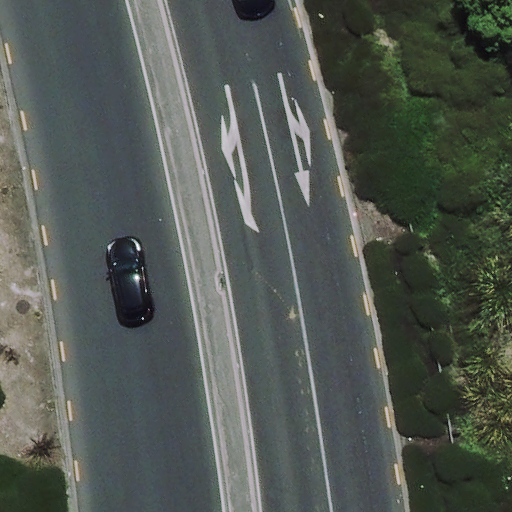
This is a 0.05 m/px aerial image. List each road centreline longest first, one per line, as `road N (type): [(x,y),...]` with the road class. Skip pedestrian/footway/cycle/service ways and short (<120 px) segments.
road 1 (trunk): [(154,511),(151,429),(46,0)]
road 2 (trunk): [(229,0),(278,185),(329,511)]
